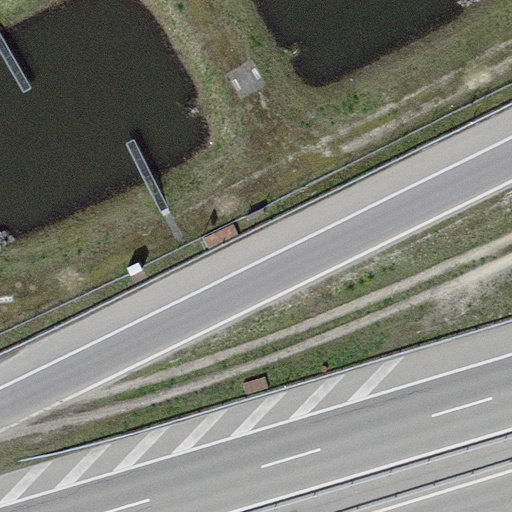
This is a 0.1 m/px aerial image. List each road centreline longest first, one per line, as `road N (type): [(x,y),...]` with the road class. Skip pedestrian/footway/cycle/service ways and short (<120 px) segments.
road 1 (motorway): [(511,155),(0,404)]
road 2 (motorway): [(511,390),(108,511)]
